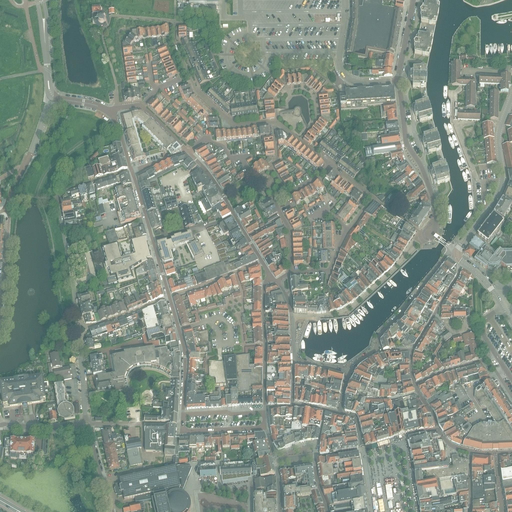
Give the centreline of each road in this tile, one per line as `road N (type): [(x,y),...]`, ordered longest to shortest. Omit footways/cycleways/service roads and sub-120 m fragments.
road 1 (residential): [(75,309),(57,197),(131,169)]
road 2 (residential): [(289,271),(329,271),(371,196),(329,163)]
road 3 (tertiary): [(456,254),(500,190),(500,131),(511,97)]
road 4 (residential): [(372,353),(340,369),(298,362),(291,316),(274,280)]
road 5 (residential): [(431,229),(435,205),(406,143),(398,81)]
road 6 (residential): [(274,122),(232,125),(196,91),(174,41)]
road 7 (residential): [(131,169),(168,297)]
road 8 (residential): [(456,254),(445,256),(372,353)]
road 9 (residential): [(264,408),(269,276)]
road 10 (residential): [(398,81),(358,83),(341,71),(346,0)]
road 11 (residential): [(412,349),(414,385),(494,352)]
road 12 (residential): [(6,209),(49,97)]
